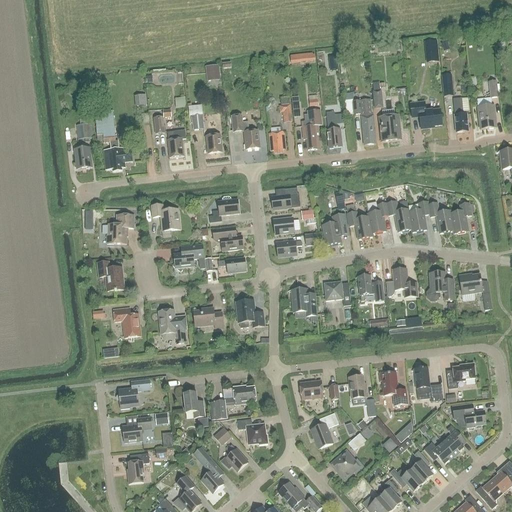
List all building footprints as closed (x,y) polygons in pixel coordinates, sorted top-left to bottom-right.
[(437,42),(424,43),(426,64),(439,62),(437,42)] [(447,42),(441,44),(443,52),(450,50),(447,42)] [(311,55),(290,57),(291,65),(312,62),(311,55)] [(207,82),(220,81),(218,66),(206,68),(207,82)] [(444,97),(453,96),(451,76),(442,76),(444,97)] [(491,99),(498,98),(496,82),(489,83),(491,99)] [(373,92),(372,93),(374,110),(383,109),(383,108),(381,92),(379,92),(374,92),(373,92)] [(147,106),(146,95),(134,96),(135,107),(147,106)] [(310,107),(318,106),(317,97),(308,98),(310,107)] [(281,106),(290,105),(289,98),(280,99),(281,106)] [(176,109),(186,108),(185,99),(175,100),(176,109)] [(345,100),(346,115),(354,114),(353,99),(345,100)] [(362,115),(361,115),(362,118),(364,146),(376,145),(373,117),(371,100),(361,101),(362,115)] [(463,116),(461,100),(453,100),(455,116),(454,117),(456,134),(469,132),(468,122),(468,121),(468,119),(467,118),(467,115),(463,116)] [(361,101),(353,102),(354,115),(361,115),(362,115),(361,101)] [(429,128),(442,126),(440,111),(426,112),(424,103),(410,105),(412,119),(420,118),(421,130),(429,129),(429,128)] [(284,124),(293,123),(291,106),(279,107),(280,114),(283,114),(284,124)] [(480,131),(496,129),(494,107),(478,109),(480,131)] [(305,123),(302,123),(303,141),(306,140),(308,151),(317,150),(316,147),(320,147),(318,127),(321,126),(320,111),(307,113),(308,116),(304,116),(305,123)] [(341,146),(339,130),(336,131),(334,114),(326,115),(327,124),(330,149),(338,149),(341,149),(341,146)] [(106,144),(111,144),(117,143),(114,116),(96,118),(99,142),(105,142),(106,144)] [(193,131),(195,131),(204,130),(202,116),(192,117),(193,131)] [(258,132),(249,133),(248,123),(242,124),(242,117),(232,118),(233,134),(244,132),(246,151),(260,150),(258,132)] [(165,135),(163,118),(154,119),(156,136),(165,135)] [(383,142),(399,140),(397,118),(380,119),(383,142)] [(79,141),(93,139),(91,125),(81,126),(77,127),(79,141)] [(284,133),(280,133),(280,128),(271,129),(271,134),(269,134),(271,152),(274,152),(274,155),(283,154),(283,151),(286,151),(284,133)] [(185,132),(168,134),(168,142),(170,159),(184,158),(182,140),(186,140),(185,132)] [(208,155),(222,154),(220,136),(206,138),(208,155)] [(124,164),(132,163),(131,152),(123,153),(123,149),(120,150),(119,143),(117,143),(111,144),(112,151),(104,152),(106,171),(113,170),(113,173),(122,172),(122,169),(125,169),(124,164)] [(90,149),(75,151),(78,171),(92,169),(90,149)] [(511,151),(501,152),(503,170),(511,170),(511,181),(511,151)] [(298,196),(297,190),(285,191),(286,197),(272,199),(273,212),(300,209),(298,196)] [(350,194),(342,192),(342,193),(343,201),(350,200),(349,198),(351,197),(350,194)] [(342,193),(335,195),(338,211),(345,209),(343,201),(342,193)] [(363,195),(355,197),(356,203),(364,202),(363,195)] [(213,218),(209,218),(210,225),(222,223),(221,217),(239,215),(238,201),(231,202),(230,199),(229,198),(224,199),(223,200),(223,203),(218,203),(219,212),(213,213),(213,218)] [(430,216),(428,206),(428,203),(418,205),(420,212),(410,214),(412,231),(412,234),(427,231),(424,217),(430,216)] [(409,214),(409,211),(398,213),(396,204),(387,205),(389,218),(395,216),(398,234),(412,231),(410,214),(409,214)] [(383,219),(389,218),(387,205),(377,207),(379,214),(368,216),(368,219),(369,219),(372,236),(386,233),(383,219)] [(451,215),(450,212),(439,214),(437,205),(428,206),(430,216),(430,219),(437,218),(440,235),(453,233),(451,215)] [(453,233),(453,232),(454,235),(468,233),(466,218),(472,217),(471,214),(474,214),(473,205),(469,206),(469,205),(460,207),(461,213),(451,215),(453,233)] [(180,231),(178,211),(163,212),(162,206),(151,207),(152,219),(161,218),(162,233),(180,231)] [(358,221),(357,214),(356,210),(346,211),(347,216),(350,228),(356,227),(358,241),(373,238),(372,236),(369,219),(368,219),(358,221)] [(301,220),(313,219),(312,211),(300,213),(301,220)] [(340,239),(349,237),(345,216),(333,219),(334,225),(323,227),(327,247),(341,244),(340,239)] [(134,230),(134,217),(121,217),(121,221),(117,221),(117,226),(108,226),(108,236),(107,236),(107,245),(126,246),(127,230),(134,230)] [(276,235),(294,233),(292,220),(274,222),(276,235)] [(222,253),(243,251),(242,237),(237,238),(236,229),(213,232),(214,242),(221,241),(222,253)] [(306,247),(319,246),(318,235),(305,236),(306,247)] [(295,248),(302,247),(301,243),(277,245),(278,259),(296,256),(295,248)] [(174,264),(172,266),(180,273),(182,271),(186,266),(188,268),(194,267),(193,261),(203,260),(202,246),(181,248),(181,255),(173,256),(174,264)] [(228,275),(246,273),(245,260),(218,263),(219,268),(227,267),(228,275)] [(123,280),(121,280),(120,269),(109,270),(109,263),(97,264),(99,279),(105,278),(107,293),(124,291),(123,280)] [(390,298),(392,298),(392,297),(393,297),(394,296),(394,295),(394,294),(395,293),(395,292),(404,291),(404,299),(418,298),(417,284),(408,285),(407,271),(392,272),(393,283),(386,284),(387,299),(390,298)] [(430,290),(427,294),(427,299),(431,302),(436,302),(439,298),(439,294),(445,294),(445,302),(452,302),(451,281),(445,281),(444,274),(431,275),(432,290),(430,290)] [(482,293),(480,276),(467,278),(467,276),(459,277),(462,296),(463,302),(475,300),(474,294),(482,293)] [(370,277),(358,278),(360,297),(361,303),(365,302),(364,296),(375,295),(376,303),(384,302),(382,284),(371,285),(370,277)] [(342,290),(341,283),(324,285),(326,302),(343,300),(344,307),(351,307),(349,289),(342,290)] [(307,290),(292,292),(293,314),(310,313),(311,318),(311,323),(318,322),(317,317),(316,304),(316,296),(308,296),(307,290)] [(485,312),(492,311),(490,294),(483,295),(485,312)] [(263,314),(255,315),(254,302),(236,304),(238,325),(239,325),(240,330),(249,329),(248,324),(252,323),(253,329),(265,328),(263,314)] [(222,314),(214,315),(213,309),(206,310),(206,312),(194,313),(195,328),(214,326),(215,329),(224,328),(222,314)] [(124,340),(141,338),(139,316),(130,317),(129,310),(113,312),(115,324),(123,323),(124,340)] [(174,312),(158,313),(161,336),(176,335),(177,346),(186,345),(184,330),(176,331),(175,318),(174,312)] [(109,351),(101,352),(102,360),(110,359),(109,351)] [(466,381),(475,380),(474,365),(459,367),(460,368),(453,369),(453,372),(446,373),(448,391),(458,390),(457,383),(466,382),(466,381)] [(431,404),(443,402),(442,386),(429,387),(427,370),(414,371),(417,396),(430,394),(431,404)] [(394,408),(408,406),(406,392),(398,393),(396,374),(387,375),(387,374),(379,375),(380,382),(382,382),(384,397),(393,396),(394,408)] [(351,400),(367,398),(366,390),(364,391),(363,378),(349,379),(351,400)] [(137,392),(151,391),(150,381),(131,383),(132,390),(118,391),(121,411),(130,410),(130,409),(139,408),(137,392)] [(302,401),(323,399),(321,382),(300,385),(302,401)] [(331,402),(339,401),(338,386),(329,387),(331,402)] [(254,389),(242,390),(242,388),(233,389),(234,399),(225,400),(226,407),(248,405),(247,403),(256,402),(254,389)] [(184,398),(183,399),(183,402),(184,403),(186,414),(193,413),(194,419),(205,418),(204,406),(198,407),(196,394),(184,396),(184,398)] [(455,396),(446,397),(447,404),(456,403),(455,396)] [(367,419),(374,418),(372,401),(365,402),(367,419)] [(211,422),(227,420),(225,402),(213,403),(213,404),(215,414),(210,414),(211,422)] [(475,427),(486,426),(484,413),(467,415),(466,409),(453,411),(454,421),(466,420),(467,430),(475,429),(475,427)] [(159,426),(171,425),(170,414),(158,416),(159,426)] [(327,429),(339,425),(335,415),(320,420),(323,427),(311,431),(319,450),(333,445),(328,431),(327,429)] [(151,429),(150,419),(138,420),(139,426),(123,428),(124,444),(143,442),(141,430),(151,429)] [(206,419),(196,420),(197,429),(207,428),(206,419)] [(259,446),(268,445),(267,436),(266,436),(265,425),(252,427),(251,421),(237,422),(239,432),(246,431),(248,446),(259,445),(259,446)] [(363,422),(358,426),(362,431),(367,427),(363,422)] [(425,426),(419,431),(423,435),(428,430),(425,426)] [(442,445),(454,458),(464,450),(461,447),(466,444),(451,427),(447,431),(452,436),(442,445)] [(220,446),(229,438),(223,430),(213,438),(220,446)] [(401,432),(395,438),(401,444),(407,438),(401,432)] [(355,453),(367,442),(360,435),(348,445),(355,453)] [(390,440),(382,447),(389,454),(397,447),(390,440)] [(403,445),(407,450),(412,445),(408,441),(403,445)] [(454,458),(442,445),(437,450),(432,444),(424,451),(432,460),(436,457),(445,466),(454,458)] [(229,471),(233,467),(238,473),(248,464),(232,446),(228,449),(232,454),(226,460),(225,458),(220,463),(229,471)] [(213,494),(223,486),(218,480),(224,475),(201,449),(195,455),(211,473),(202,481),(213,494)] [(186,450),(181,454),(185,458),(190,454),(186,450)] [(411,472),(423,485),(432,477),(424,467),(428,464),(419,452),(414,456),(416,458),(412,461),(417,467),(411,472)] [(156,462),(166,460),(166,453),(155,454),(156,462)] [(346,454),(333,466),(344,480),(354,472),(356,475),(364,468),(357,461),(354,464),(346,454)] [(129,471),(127,471),(129,486),(144,484),(142,474),(144,474),(143,466),(150,465),(149,455),(130,457),(131,464),(128,464),(129,471)] [(492,481),(503,495),(511,488),(511,474),(505,467),(499,471),(501,473),(492,481)] [(423,485),(411,472),(405,477),(400,471),(397,474),(394,471),(389,474),(401,488),(405,484),(414,493),(423,485)] [(186,495),(175,505),(182,510),(185,508),(189,511),(193,511),(201,505),(190,492),(195,488),(186,477),(177,485),(186,495)] [(380,499),(391,511),(392,511),(401,504),(393,495),(397,491),(389,481),(380,489),(385,495),(380,499)] [(475,492),(490,509),(492,511),(497,506),(496,504),(496,501),(503,495),(492,481),(482,489),(481,488),(475,492)] [(298,494),(289,484),(278,494),(292,510),(299,504),(304,510),(309,506),(306,503),(303,500),(304,499),(299,493),(298,494)] [(313,511),(317,511),(322,508),(312,497),(306,503),(309,506),(313,511)] [(457,511),(483,511),(470,497),(465,502),(466,503),(457,511)] [(391,511),(380,499),(375,503),(370,498),(362,505),(367,511),(391,511)] [(171,511),(174,510),(165,500),(165,501),(160,505),(158,506),(163,511),(171,511)]
